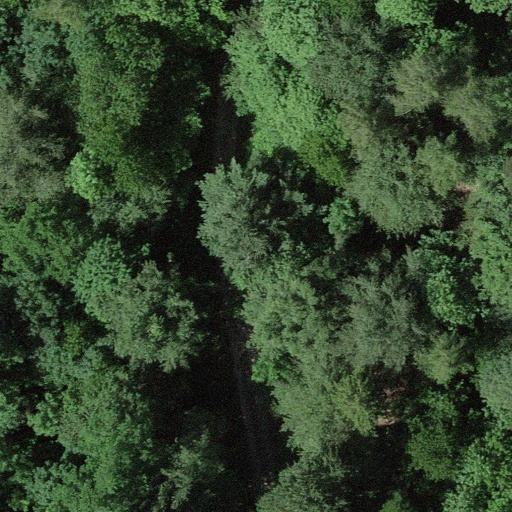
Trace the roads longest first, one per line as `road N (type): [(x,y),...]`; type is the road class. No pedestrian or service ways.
road 1 (track): [(252,0),(235,43),(224,153),(236,290),(278,511)]
road 2 (track): [(511,55),(313,511)]
